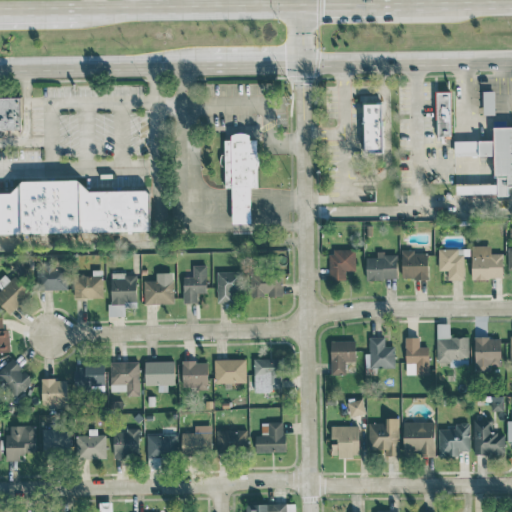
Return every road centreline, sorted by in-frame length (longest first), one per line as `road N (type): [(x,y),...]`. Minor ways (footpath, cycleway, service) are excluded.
road 1 (residential): [(0,489),(511,484)]
road 2 (residential): [(309,511),(303,3)]
road 3 (residential): [(44,334),(303,329)]
road 4 (secondary): [(303,3),(81,6)]
road 5 (secondary): [(302,64),(511,61)]
road 6 (residential): [(303,318),(383,307),(511,306)]
road 7 (secondary): [(0,68),(193,66)]
road 8 (secondary): [(430,1),(303,3)]
